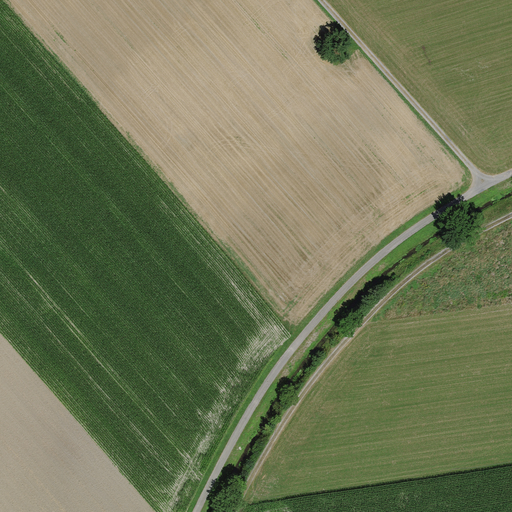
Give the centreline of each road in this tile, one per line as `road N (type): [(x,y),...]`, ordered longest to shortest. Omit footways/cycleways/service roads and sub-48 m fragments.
road 1 (track): [(511,170),(369,261),(296,340),(239,422),(193,511)]
road 2 (track): [(511,215),(395,286),(322,366),(255,463),(232,511)]
road 3 (track): [(319,0),(482,184)]
